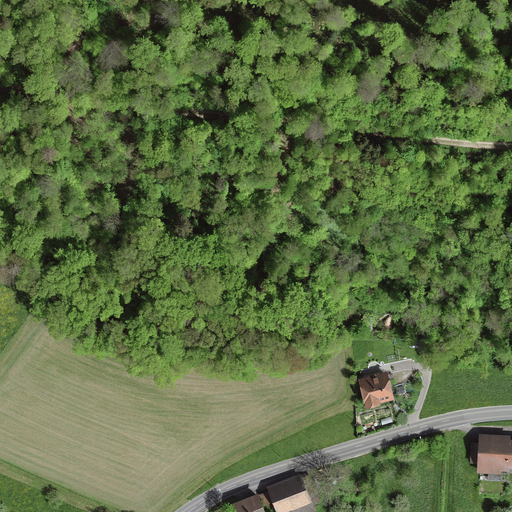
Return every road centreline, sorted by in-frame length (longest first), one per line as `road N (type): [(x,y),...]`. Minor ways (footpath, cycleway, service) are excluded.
road 1 (track): [(0,87),(511,147)]
road 2 (tertiary): [(511,411),(405,430),(231,487),(188,511)]
